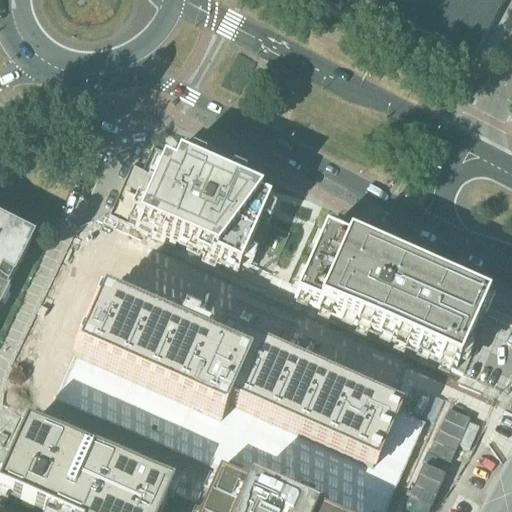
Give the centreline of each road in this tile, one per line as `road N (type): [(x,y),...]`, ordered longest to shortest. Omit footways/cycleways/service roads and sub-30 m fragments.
road 1 (primary): [(34,67),(85,86),(154,80),(447,234)]
road 2 (primary): [(470,145),(181,0)]
road 3 (primary): [(54,55),(91,64),(132,52),(155,34),(172,0)]
